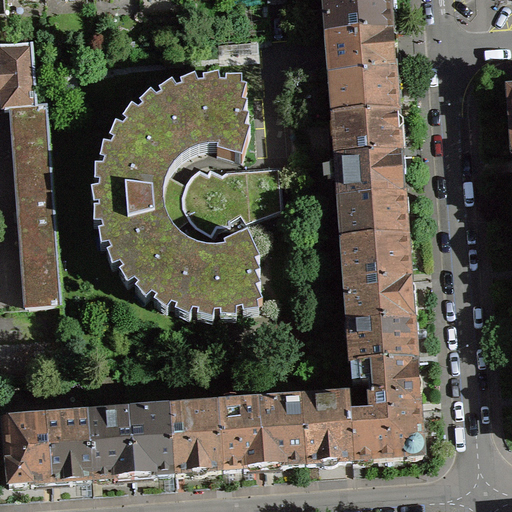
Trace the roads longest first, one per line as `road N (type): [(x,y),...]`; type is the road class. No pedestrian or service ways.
road 1 (residential): [(443,48),(483,497)]
road 2 (residential): [(287,511),(483,497)]
